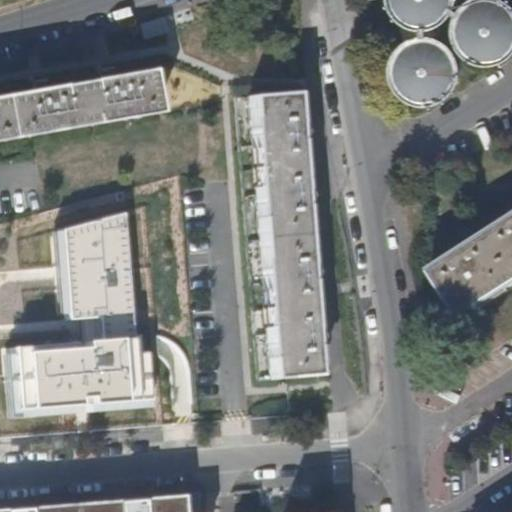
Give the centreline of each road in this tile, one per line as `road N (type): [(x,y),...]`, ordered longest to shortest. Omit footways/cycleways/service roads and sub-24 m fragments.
road 1 (residential): [(0,475),(409,440)]
road 2 (residential): [(365,182),(409,440)]
road 3 (residential): [(328,0),(365,182)]
road 4 (residential): [(365,182),(511,88)]
road 5 (residential): [(118,0),(0,34)]
